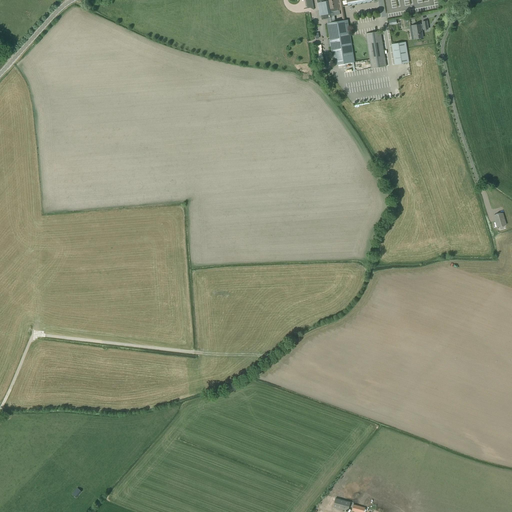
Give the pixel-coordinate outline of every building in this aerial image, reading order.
[(316,0),(319,16),(321,15),(322,20),(332,18),(331,12),(341,11),(338,0),(316,0)] [(334,66),(353,62),(346,21),(327,24),(334,66)] [(428,30),(427,22),(423,23),(423,25),(421,26),(421,25),(412,27),(414,40),(417,39),(417,40),(421,40),(421,39),(423,38),(422,30),(424,29),(424,31),(428,30)] [(371,70),(386,67),(380,33),(366,35),(371,70)] [(392,45),(395,66),(409,63),(406,43),(392,45)] [(498,227),(505,225),(502,214),(494,216),(498,227)] [(76,498),(81,492),(77,488),(72,494),(76,498)] [(347,511),(350,502),(336,499),(333,507),(347,511)]
